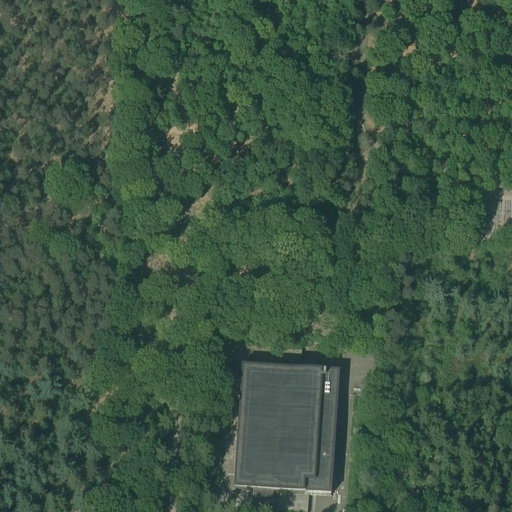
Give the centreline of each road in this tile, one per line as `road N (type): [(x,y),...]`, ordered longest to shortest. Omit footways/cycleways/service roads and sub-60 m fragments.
road 1 (track): [(145,0),(132,215),(138,330),(152,388),(120,440),(133,511)]
road 2 (track): [(361,229),(132,215),(0,189)]
road 3 (track): [(361,229),(358,158),(271,83),(240,0)]
